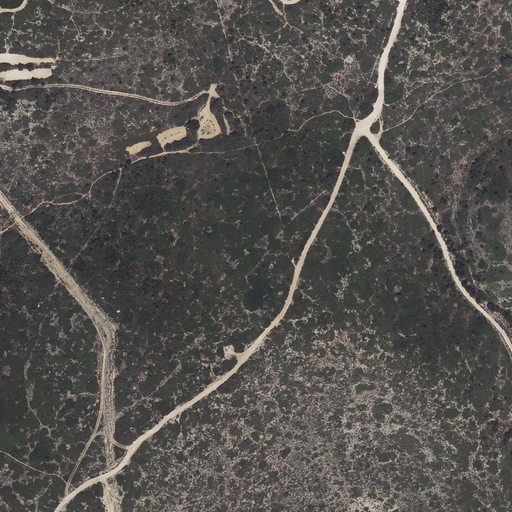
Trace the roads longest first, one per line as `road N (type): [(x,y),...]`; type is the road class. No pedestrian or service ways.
road 1 (track): [(54,511),(204,395),(279,315),(375,108),(402,0)]
road 2 (track): [(365,130),(428,212),(454,276),(511,345)]
road 3 (track): [(0,83),(166,105),(208,92),(204,129)]
